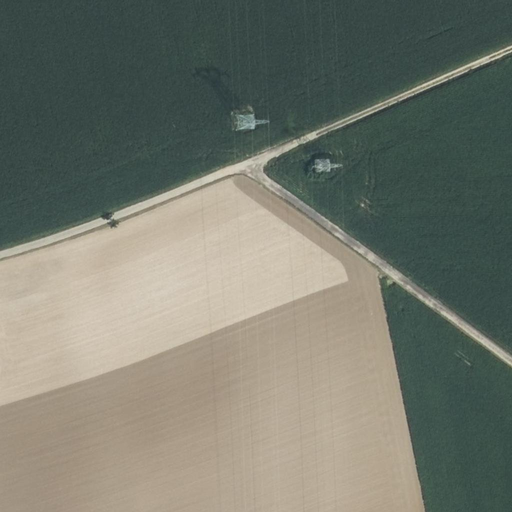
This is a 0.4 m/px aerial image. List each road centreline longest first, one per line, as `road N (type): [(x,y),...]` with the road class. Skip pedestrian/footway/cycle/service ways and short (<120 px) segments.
road 1 (track): [(511,48),(242,167),(0,254)]
road 2 (track): [(511,363),(242,167)]
